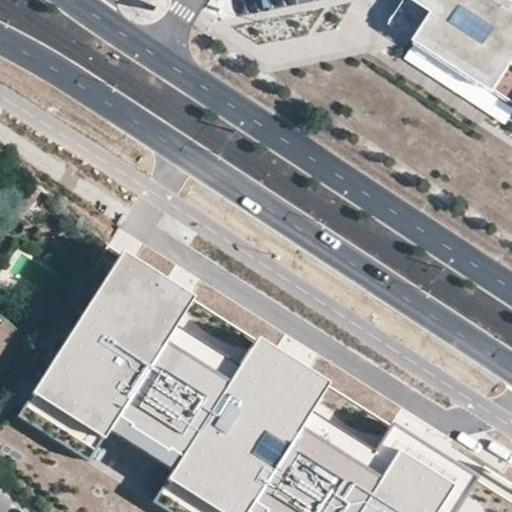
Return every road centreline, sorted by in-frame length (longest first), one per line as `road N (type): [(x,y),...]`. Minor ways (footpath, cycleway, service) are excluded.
road 1 (primary): [(0,36),(511,365)]
road 2 (primary): [(511,285),(77,0)]
